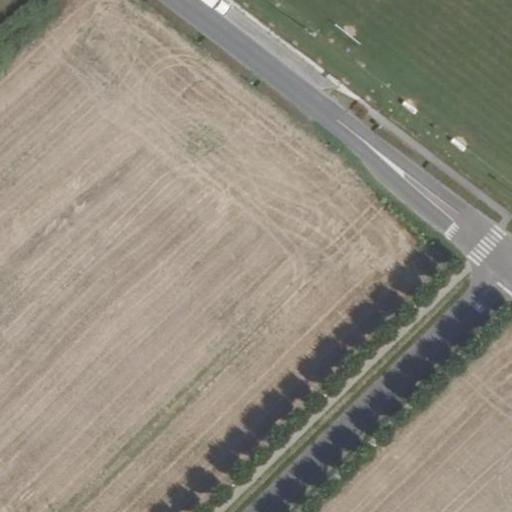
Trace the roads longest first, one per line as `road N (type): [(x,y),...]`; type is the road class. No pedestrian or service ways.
road 1 (tertiary): [(511,262),(178,0)]
road 2 (unclassified): [(511,265),(261,511)]
